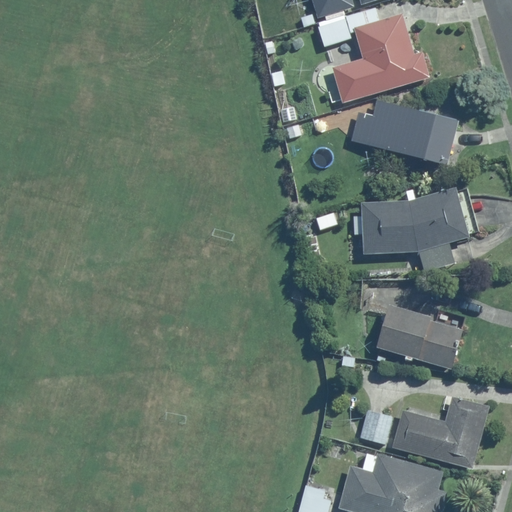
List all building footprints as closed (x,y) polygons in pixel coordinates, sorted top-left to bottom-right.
[(313,0),(320,17),(355,5),(352,0),(313,0)] [(326,47),(353,39),(357,37),(365,60),(333,70),(344,103),(353,101),(429,77),(422,53),(414,55),(402,16),(381,23),(377,8),(347,18),(344,10),(326,16),(328,21),(318,24),(326,47)] [(352,141),(356,142),(450,164),(460,120),(378,100),(375,116),(358,112),(352,141)] [(318,134),(320,133),(349,123),(344,108),(313,119),(318,134)] [(471,236),(477,234),(463,188),(449,192),(411,204),(363,204),(364,253),(420,253),(426,270),(455,261),(450,242),(471,236)] [(317,217),(322,231),(340,225),(335,211),(317,217)] [(452,370),(463,332),(464,327),(421,314),(391,305),(389,310),(380,341),(378,347),(381,348),(452,370)] [(395,447),(400,449),(473,469),(490,406),(453,396),(446,423),(405,412),(395,447)] [(362,437),(363,437),(388,445),(396,417),(370,409),(362,437)] [(442,511),(434,509),(444,473),(368,453),(364,471),(352,468),(342,508),(358,511),(442,511)] [(306,486),(305,491),(299,511),(328,511),(332,499),(325,498),(327,492),(306,486)]
